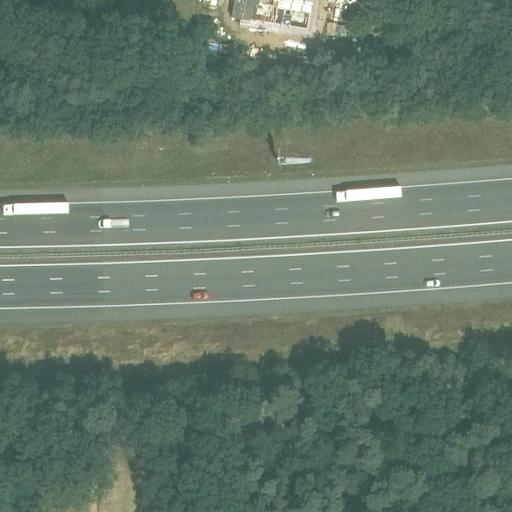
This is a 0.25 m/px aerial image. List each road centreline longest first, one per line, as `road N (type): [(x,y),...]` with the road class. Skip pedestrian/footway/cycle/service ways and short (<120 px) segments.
road 1 (motorway): [(0,287),(511,261)]
road 2 (motorway): [(511,200),(0,226)]
